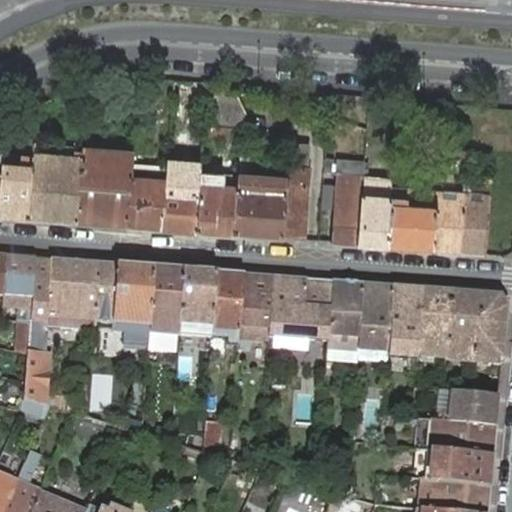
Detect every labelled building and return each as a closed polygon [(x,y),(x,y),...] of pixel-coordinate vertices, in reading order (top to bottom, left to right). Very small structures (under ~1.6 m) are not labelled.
[(208,86),(174,83),(174,94),(207,96),(208,86)] [(233,137),(234,128),(208,126),(207,134),(233,137)] [(0,183),(0,216),(27,219),(33,144),(33,142),(22,141),(21,155),(3,154),(0,183)] [(282,238),(302,240),(307,170),(309,144),(288,143),(288,153),(286,168),(285,179),(282,238)] [(83,150),(83,147),(45,144),(45,146),(33,144),(27,219),(77,223),(83,150)] [(132,166),(133,153),(83,150),(77,223),(127,226),(132,166)] [(466,158),(467,152),(440,150),(438,156),(466,158)] [(234,234),(282,238),(285,179),(248,176),(250,154),(239,153),(237,178),(234,234)] [(337,158),(336,171),(331,241),(357,244),(362,179),(364,160),(337,158)] [(127,226),(162,229),(165,184),(167,168),(132,166),(127,226)] [(197,231),(234,234),(237,178),(231,178),(232,175),(217,173),(217,177),(201,177),(200,187),(197,231)] [(392,188),(392,181),(362,179),(357,244),(387,246),(392,188)] [(162,229),(197,231),(200,187),(165,184),(162,229)] [(459,252),(485,254),(489,195),(471,193),(471,187),(464,186),(464,193),(459,252)] [(432,250),(437,191),(392,188),(387,246),(432,250)] [(464,193),(437,191),(432,250),(459,252),(464,193)] [(35,259),(7,257),(3,299),(2,307),(3,308),(30,310),(31,297),(32,286),(35,259)] [(99,264),(35,259),(32,286),(48,288),(47,298),(31,297),(30,310),(29,312),(28,326),(30,327),(28,355),(25,384),(24,400),(45,406),(49,357),(44,356),(47,329),(94,333),(95,321),(99,264)] [(116,265),(99,264),(95,321),(112,322),(112,330),(148,333),(149,320),(153,268),(116,265)] [(182,270),(153,268),(149,320),(148,333),(179,335),(180,322),(182,270)] [(216,273),(182,270),(180,322),(179,335),(211,337),(212,327),(212,324),(216,273)] [(212,327),(211,337),(226,338),(225,346),(238,346),(238,340),(239,328),(242,275),(216,273),(212,324),(212,327)] [(272,277),(242,275),(239,328),(238,340),(267,342),(268,337),(272,277)] [(306,280),(272,277),(268,337),(289,339),(288,349),(287,358),(307,359),(307,351),(308,340),(327,342),(331,282),(306,280)] [(362,285),(331,282),(327,342),(327,350),(357,353),(357,350),(362,285)] [(392,287),(362,285),(357,350),(387,352),(387,351),(392,287)] [(48,288),(32,286),(31,297),(47,298),(48,288)] [(423,288),(392,287),(387,351),(417,354),(417,351),(423,288)] [(451,291),(423,288),(417,351),(447,353),(451,291)] [(481,293),(451,291),(447,353),(468,355),(468,362),(475,363),(476,355),(481,293)] [(501,295),(481,293),(476,355),(495,357),(495,365),(501,365),(507,305),(501,295)] [(28,326),(29,312),(24,312),(21,325),(28,326)] [(21,325),(18,324),(15,352),(28,355),(30,327),(28,326),(21,325)] [(268,337),(267,342),(267,348),(288,349),(289,339),(268,337)] [(327,350),(327,342),(308,340),(307,351),(327,352),(327,350)] [(357,353),(327,350),(327,352),(326,358),(356,360),(357,353)] [(357,350),(357,353),(356,360),(356,364),(386,366),(387,352),(357,350)] [(447,353),(417,351),(417,354),(417,358),(446,360),(447,353)] [(447,353),(446,360),(468,362),(468,355),(447,353)] [(495,357),(476,355),(475,363),(495,365),(495,357)] [(453,392),(443,391),(441,415),(450,416),(453,392)] [(450,416),(441,415),(439,422),(495,427),(498,397),(472,394),(453,392),(450,416)] [(15,412),(18,413),(44,422),(47,416),(50,408),(48,408),(45,406),(24,400),(18,407),(15,412)] [(87,420),(88,409),(49,400),(48,408),(50,408),(67,413),(75,416),(84,419),(87,420)] [(434,421),(421,420),(418,451),(431,452),(434,421)] [(434,421),(431,452),(492,457),(495,427),(439,422),(434,421)] [(203,443),(203,447),(230,449),(232,424),(204,422),(203,443)] [(119,431),(106,427),(103,436),(116,440),(119,431)] [(169,444),(173,433),(158,428),(155,440),(169,444)] [(179,447),(202,455),(203,447),(203,443),(173,433),(169,444),(179,447)] [(431,452),(418,451),(416,473),(429,474),(428,482),(489,488),(492,457),(431,452)] [(4,511),(31,511),(39,496),(40,493),(27,487),(40,459),(30,454),(17,483),(4,511)] [(267,461),(264,470),(280,474),(282,466),(267,461)] [(0,511),(4,511),(17,483),(0,476),(0,511)] [(486,511),(489,488),(428,482),(425,511),(430,511),(486,511)] [(376,503),(377,491),(351,484),(350,496),(376,503)] [(31,511),(79,511),(39,496),(31,511)]
